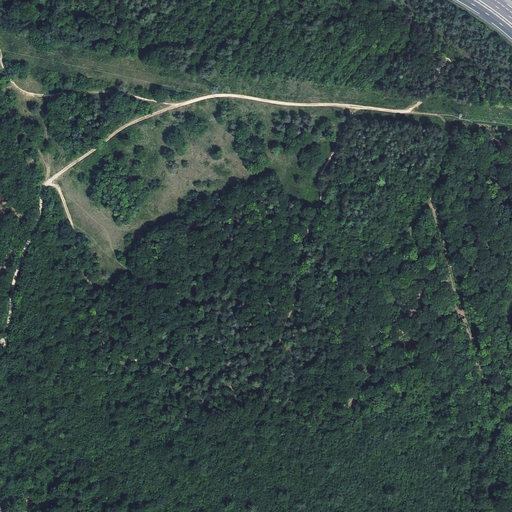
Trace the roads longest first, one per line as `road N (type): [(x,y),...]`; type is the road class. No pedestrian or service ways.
road 1 (track): [(48,181),(65,206),(113,360),(231,370),(277,345),(323,173),(355,107)]
road 2 (track): [(355,107),(232,95),(176,105)]
road 3 (track): [(511,341),(504,419),(475,467),(473,511)]
road 4 (track): [(6,335),(23,245),(48,181)]
road 5 (track): [(176,105),(112,91),(20,90)]
road 6 (track): [(48,181),(124,126),(176,105)]
